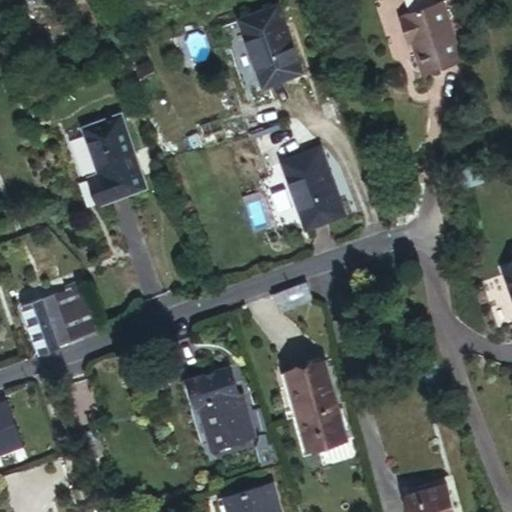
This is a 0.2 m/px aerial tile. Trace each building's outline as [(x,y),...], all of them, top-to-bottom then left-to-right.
[(470,66),(457,7),(412,17),(417,36),(426,34),(435,74),(470,66)] [(275,9),(238,22),(261,88),(299,75),(275,9)] [(145,191),(119,115),(81,128),(98,175),(90,178),(99,206),(145,191)] [(319,151),(282,164),(304,225),(341,212),(319,151)] [(511,280),(481,297),(508,350),(511,348),(511,280)] [(65,285),(67,291),(71,303),(77,301),(81,300),(75,282),(65,285)] [(304,285),(280,294),(286,311),(310,303),(304,285)] [(71,303),(67,291),(21,307),(36,354),(89,337),(77,301),(71,303)] [(444,403),(431,362),(419,367),(432,406),(444,403)] [(320,364),(282,375),(302,453),(342,443),(320,364)] [(189,412),(196,411),(228,401),(222,374),(181,383),(189,412)] [(251,442),(246,418),(233,421),(228,401),(196,411),(207,453),(209,452),(211,460),(220,457),(219,451),(251,442)] [(6,406),(0,407),(0,456),(21,450),(6,406)] [(448,511),(443,487),(401,498),(404,511),(448,511)] [(258,511),(257,511),(253,494),(221,502),(224,511),(273,511),(273,508),(258,511)]
